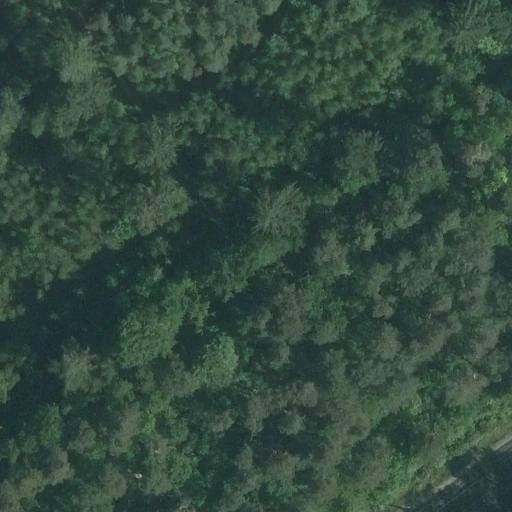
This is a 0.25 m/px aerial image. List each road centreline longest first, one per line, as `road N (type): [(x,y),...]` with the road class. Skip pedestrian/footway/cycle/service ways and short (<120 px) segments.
road 1 (track): [(511,53),(0,464)]
road 2 (track): [(68,0),(246,267)]
